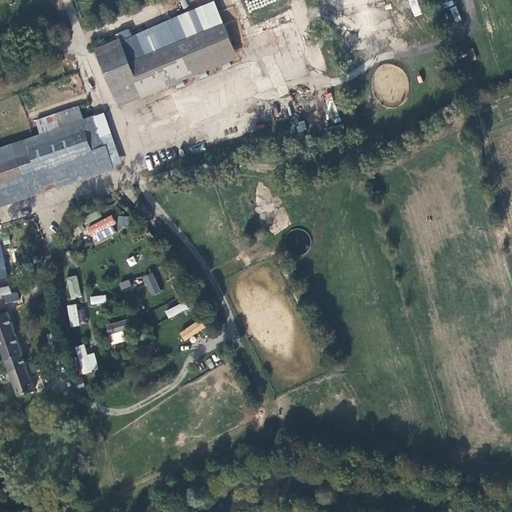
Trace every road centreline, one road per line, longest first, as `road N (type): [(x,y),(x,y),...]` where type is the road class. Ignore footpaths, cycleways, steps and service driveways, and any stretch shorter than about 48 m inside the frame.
road 1 (unknown): [(72,41),(97,83),(120,151),(118,176)]
road 2 (track): [(0,67),(79,38),(66,0)]
